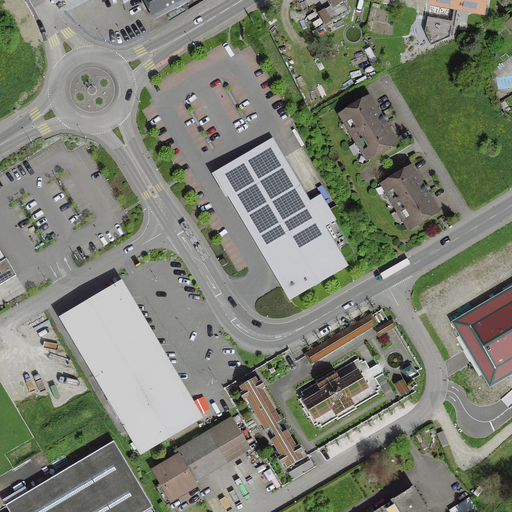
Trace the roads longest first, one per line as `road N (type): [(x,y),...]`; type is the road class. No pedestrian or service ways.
road 1 (residential): [(261,511),(408,422),(433,397),(432,365),(385,280)]
road 2 (tertiary): [(175,227),(230,313),(263,337),(290,333),(385,280)]
road 3 (residential): [(175,227),(0,328)]
road 4 (tertiary): [(385,280),(511,204)]
road 5 (primary): [(122,71),(240,0)]
road 6 (tertiary): [(110,121),(175,227)]
